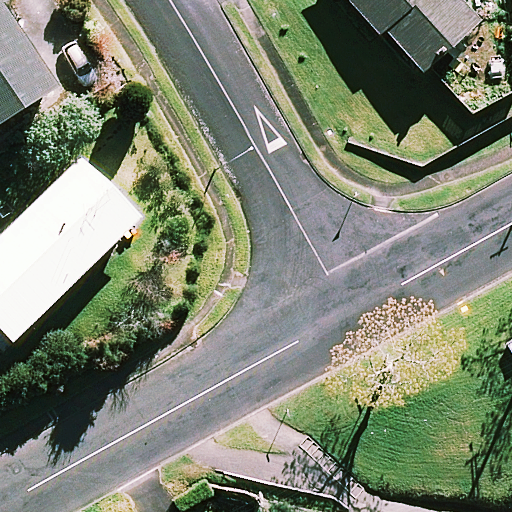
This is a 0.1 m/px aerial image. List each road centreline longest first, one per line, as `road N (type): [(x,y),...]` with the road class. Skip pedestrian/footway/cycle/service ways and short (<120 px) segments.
road 1 (residential): [(349,311),(0,503)]
road 2 (residential): [(171,0),(349,311)]
road 3 (residential): [(511,218),(349,311)]
